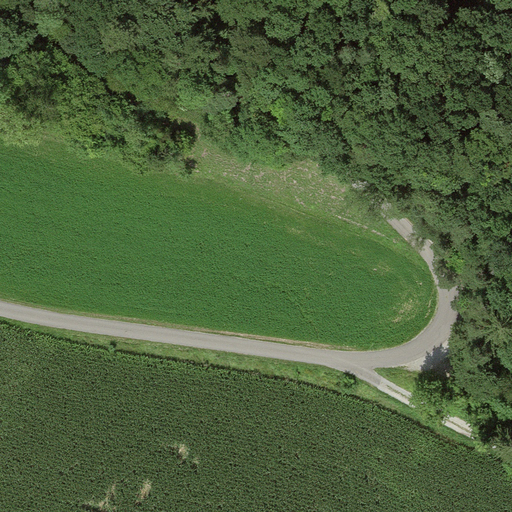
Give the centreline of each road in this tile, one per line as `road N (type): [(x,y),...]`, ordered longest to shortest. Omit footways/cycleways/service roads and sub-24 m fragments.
road 1 (unclassified): [(241,0),(246,21),(310,115),(432,257),(447,289),(445,323),(434,340),(414,355),(355,364),(0,310)]
road 2 (track): [(355,364),(511,452)]
